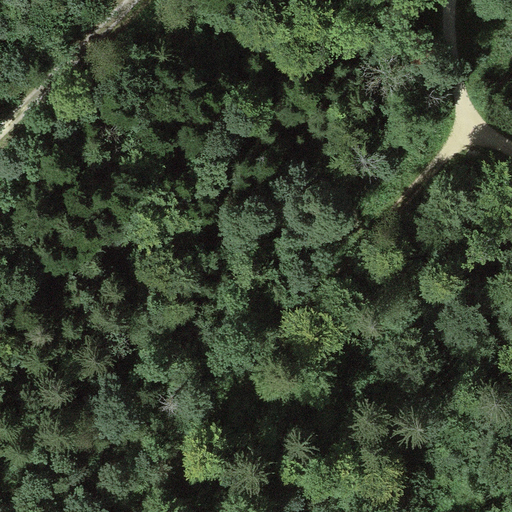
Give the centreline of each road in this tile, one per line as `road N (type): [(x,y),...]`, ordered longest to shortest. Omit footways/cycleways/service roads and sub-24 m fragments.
road 1 (track): [(468,123),(132,511)]
road 2 (track): [(0,124),(126,0)]
road 3 (track): [(444,0),(442,35),(468,123),(511,145)]
